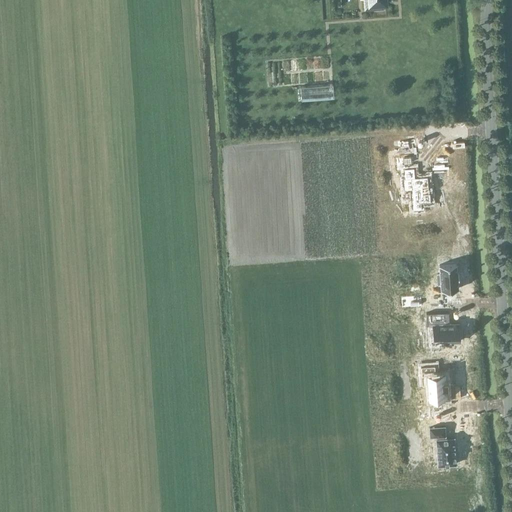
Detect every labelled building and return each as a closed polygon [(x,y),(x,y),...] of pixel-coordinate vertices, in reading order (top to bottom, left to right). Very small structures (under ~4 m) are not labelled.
[(365,0),(366,8),(374,8),(374,4),(386,3),(385,1),(386,1),(386,0),(387,0),(365,0)] [(333,98),(332,83),(300,85),(301,100),(333,98)] [(413,157),(397,159),(398,170),(404,170),(405,178),(404,178),(404,189),(411,189),(412,202),(413,209),(422,209),(421,203),(431,202),(430,191),(429,191),(428,176),(415,177),(413,157)] [(440,274),(437,274),(438,283),(441,283),(441,290),(458,288),(457,281),(459,281),(458,271),(457,272),(456,264),(439,265),(440,274)] [(449,312),(426,313),(427,325),(433,325),(433,334),(433,337),(434,337),(434,344),(452,343),(452,341),(459,341),(458,323),(449,324),(449,312)] [(435,365),(421,366),(422,385),(428,385),(429,399),(447,397),(446,389),(448,389),(448,387),(446,388),(446,383),(448,383),(448,382),(446,382),(445,373),(435,374),(435,365)] [(456,464),(456,463),(455,463),(454,439),(454,437),(453,438),(445,438),(445,435),(444,426),(429,427),(430,436),(437,436),(437,439),(436,439),(438,465),(455,464),(456,464)] [(309,440),(244,444),(248,511),(262,511),(262,509),(272,501),(268,497),(279,497),(281,499),(280,493),(286,488),(284,471),(288,470),(287,461),(291,465),(293,465),(293,460),(317,458),(314,455),(318,452),(317,447),(324,447),(324,440),(319,444),(315,439),(311,442),(309,440)]
